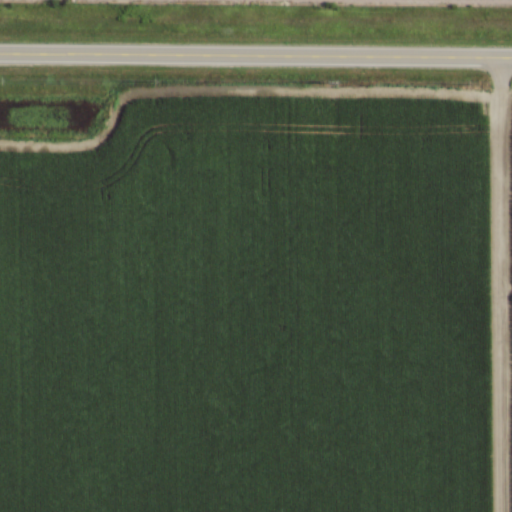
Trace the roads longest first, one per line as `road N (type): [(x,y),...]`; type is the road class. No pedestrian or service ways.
road 1 (secondary): [(511,54),(0,52)]
road 2 (residential): [(498,511),(487,54)]
